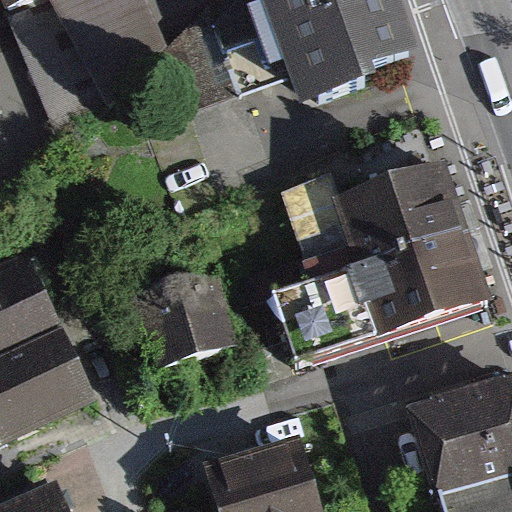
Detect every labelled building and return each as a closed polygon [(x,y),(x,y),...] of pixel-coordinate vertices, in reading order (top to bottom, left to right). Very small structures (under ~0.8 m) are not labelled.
[(1,0),(9,17),(46,0),(1,0)] [(290,106),(296,125),(363,103),(358,89),(407,73),(383,0),(251,0),(262,34),(246,39),(256,70),(226,80),(240,122),(290,106)] [(463,249),(442,182),(340,214),(362,282),(463,249)] [(485,317),(463,249),(362,282),(277,309),(298,376),(485,317)] [(0,369),(53,345),(21,276),(0,285),(0,369)] [(142,326),(158,381),(229,361),(213,306),(142,326)] [(0,442),(4,452),(85,415),(53,345),(0,369),(0,442)] [(414,410),(443,511),(511,511),(511,386),(511,382),(414,410)] [(315,511),(294,441),(213,465),(226,511),(315,511)]
